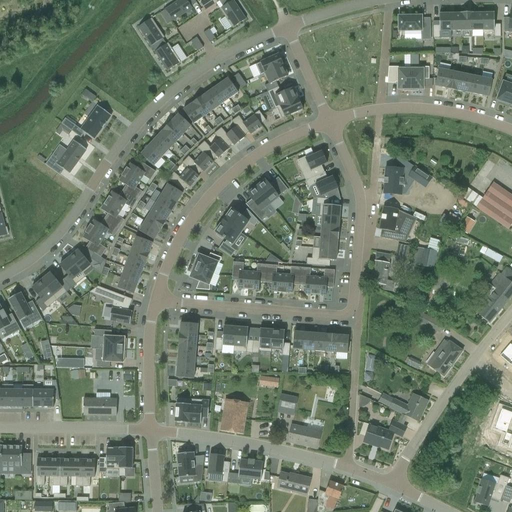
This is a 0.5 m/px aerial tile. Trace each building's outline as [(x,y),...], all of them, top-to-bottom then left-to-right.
[(194,0),(180,0),(165,10),(173,22),(192,9),(191,7),(197,4),(194,0)] [(206,0),(200,4),(205,11),(220,2),(223,7),(233,1),(232,0),(206,0)] [(223,7),(220,10),(232,29),(246,20),(233,1),(223,7)] [(461,31),(472,31),(472,14),(472,13),(461,13),(461,14),(461,31)] [(439,14),(439,26),(433,26),(433,39),(440,38),(440,32),(450,32),(450,14),(439,14)] [(461,14),(450,14),(450,32),(461,31),(461,14)] [(472,31),(483,31),(483,14),(472,14),(472,31)] [(483,31),(483,34),(494,34),(494,38),(501,37),(500,25),(494,25),(494,14),(483,14),(483,31)] [(399,32),(421,31),(421,41),(430,41),(430,19),(421,19),(421,17),(399,17),(399,32)] [(164,38),(152,19),(138,28),(155,52),(166,45),(163,39),(164,38)] [(203,34),(210,43),(216,40),(209,30),(203,34)] [(191,42),(197,52),(203,48),(197,38),(191,42)] [(167,72),(181,63),(168,44),(166,45),(155,52),(167,72)] [(265,74),(284,65),(283,65),(279,55),(278,55),(277,54),(271,56),(271,58),(255,65),(260,76),(265,74)] [(278,88),(276,82),(288,77),(286,73),(287,72),(284,65),(265,74),(270,84),(265,86),(267,92),(278,88)] [(403,90),(403,92),(411,92),(411,68),(388,68),(387,84),(396,84),(396,83),(398,83),(398,90),(403,90)] [(423,80),(429,80),(429,68),(411,68),(411,92),(418,92),(418,90),(423,90),(423,80)] [(446,89),(449,72),(438,70),(435,87),(446,89),(445,89),(446,89)] [(446,89),(456,91),(460,74),(449,72),(446,89)] [(242,89),(247,86),(239,74),(234,78),(242,89)] [(467,93),(471,76),(460,74),(456,91),(457,92),(457,91),(467,93)] [(467,93),(478,95),(481,78),(471,76),(467,93)] [(481,78),(478,95),(489,97),(492,80),(481,78)] [(219,85),(229,99),(238,93),(228,79),(219,85)] [(511,85),(503,83),(497,100),(511,105),(511,85)] [(220,106),(229,99),(219,85),(210,91),(220,106)] [(275,110),(277,109),(298,99),(299,99),(296,91),(294,92),(293,88),(281,93),(278,88),(267,92),(275,110)] [(201,97),(211,112),(220,106),(210,91),(202,97),(201,97)] [(201,97),(192,104),(202,118),(211,112),(201,97)] [(298,99),(277,109),(282,119),(296,113),(296,114),(303,111),(302,110),(303,110),(298,99)] [(193,125),(202,118),(192,104),(183,110),(193,125)] [(81,138),(85,133),(94,140),(103,129),(107,123),(112,116),(97,106),(80,130),(75,126),(71,131),(81,138)] [(259,111),(254,115),(254,116),(261,125),(266,121),(259,111)] [(171,122),(170,123),(183,135),(191,127),(178,115),(171,123),(171,122)] [(239,116),(231,122),(236,127),(237,127),(244,136),(249,133),(250,135),(262,127),(261,125),(254,116),(244,123),(239,116)] [(170,123),(163,130),(176,143),(183,135),(170,123)] [(222,128),(214,134),(219,140),(220,139),(228,148),(233,144),(234,146),(245,137),(244,136),(237,127),(236,127),(227,135),(222,128)] [(163,131),(156,139),(169,151),(176,143),(163,130),(163,131)] [(156,139),(148,147),(161,158),(169,151),(156,139)] [(205,142),(198,148),(203,154),(204,153),(212,161),(217,157),(218,159),(229,149),(228,148),(220,139),(219,140),(210,148),(205,142)] [(52,170),(56,165),(70,174),(78,162),(77,162),(79,159),(80,159),(87,151),(73,141),(60,161),(52,155),(45,165),(52,170)] [(153,167),(161,158),(148,147),(141,155),(153,167)] [(305,181),(306,182),(325,173),(324,173),(321,166),(327,164),(322,152),(319,153),(314,155),(315,155),(313,156),(309,158),(306,159),(305,158),(297,161),(306,181),(305,181)] [(189,157),(182,164),(188,169),(189,168),(197,176),(202,171),(204,173),(213,163),(212,161),(204,153),(203,154),(195,162),(189,157)] [(127,168),(124,172),(139,182),(143,176),(150,181),(156,172),(141,163),(137,168),(130,164),(127,169),(127,168)] [(432,178),(415,167),(408,177),(425,189),(432,178)] [(174,173),(168,180),(184,192),(188,186),(190,188),(199,177),(197,176),(189,168),(188,169),(181,178),(174,173)] [(403,170),(386,168),(384,194),(401,196),(403,170)] [(122,177),(119,182),(126,186),(122,191),(137,201),(143,193),(136,188),(139,182),(124,172),(121,176),(122,177)] [(325,173),(306,182),(309,188),(316,185),(321,197),(338,189),(337,186),(338,185),(335,179),(334,180),(333,177),(327,179),(325,173)] [(256,188),(270,204),(288,190),(278,178),(271,183),(272,184),(270,186),(265,180),(264,181),(263,180),(258,184),(259,185),(256,188)] [(476,208),(508,230),(511,224),(511,196),(493,183),(476,208)] [(162,194),(177,203),(183,194),(168,185),(162,194)] [(270,204),(256,188),(253,190),(252,189),(247,192),(248,194),(247,195),(254,203),(248,207),(262,222),(269,216),(264,209),(270,204)] [(112,192),(106,201),(121,211),(125,205),(132,209),(137,201),(122,191),(119,197),(112,192)] [(171,213),(177,203),(162,194),(156,203),(171,213)] [(459,198),(456,203),(466,209),(469,205),(459,198)] [(329,206),(330,200),(317,199),(316,205),(320,205),(319,216),(322,216),(340,218),(341,207),(329,206)] [(106,201),(101,210),(108,214),(104,220),(119,229),(125,221),(118,216),(121,211),(106,201)] [(156,203),(151,213),(166,222),(166,221),(171,213),(156,203)] [(398,213),(398,209),(383,207),(380,230),(392,232),(391,237),(401,239),(402,228),(410,229),(414,220),(398,213)] [(231,209),(223,221),(241,234),(248,223),(254,227),(258,222),(247,210),(242,217),(239,215),(240,214),(234,210),(233,211),(231,209)] [(5,228),(1,213),(0,213),(0,237),(7,236),(7,234),(9,234),(7,228),(5,228)] [(151,213),(145,222),(160,231),(166,222),(151,213)] [(447,217),(457,224),(460,219),(450,213),(447,217)] [(339,228),(340,218),(322,216),(322,217),(322,227),(339,228)] [(459,230),(467,235),(475,222),(466,218),(459,230)] [(90,225),(88,229),(103,239),(107,233),(114,237),(119,229),(104,220),(101,225),(94,220),(91,225),(90,225)] [(231,248),(241,234),(223,221),(215,232),(217,234),(216,235),(222,239),(223,238),(227,241),(225,243),(223,243),(218,249),(231,258),(235,251),(231,248)] [(160,231),(145,222),(139,231),(154,241),(160,231),(160,232),(160,231)] [(338,239),(338,240),(339,228),(322,227),(321,238),(338,239)] [(86,233),(83,238),(89,243),(86,248),(94,253),(101,258),(106,249),(99,245),(103,239),(88,229),(85,233),(86,233)] [(136,237),(132,248),(149,254),(149,253),(153,243),(136,237)] [(320,249),(337,250),(338,240),(338,239),(321,238),(320,249)] [(145,264),(149,254),(132,248),(129,258),(145,264)] [(437,251),(423,249),(418,248),(416,249),(413,263),(415,265),(420,266),(434,269),(437,251)] [(336,261),(337,250),(320,249),(319,255),(312,254),(312,259),(307,259),(306,265),(329,267),(330,261),(336,261)] [(488,249),(484,256),(499,263),(502,257),(488,249)] [(69,256),(68,257),(81,273),(85,278),(94,270),(101,275),(103,271),(104,268),(106,261),(104,260),(101,265),(91,259),(87,262),(78,251),(76,252),(75,251),(69,255),(69,256)] [(94,253),(91,259),(101,265),(104,260),(101,258),(94,253)] [(376,253),(375,261),(374,261),(373,271),(371,284),(386,286),(391,256),(381,254),(376,253)] [(196,259),(193,266),(213,274),(219,276),(223,265),(221,265),(219,264),(221,258),(212,255),(210,254),(208,259),(199,256),(197,260),(196,259)] [(265,262),(283,263),(271,254),(265,262)] [(62,264),(60,266),(68,276),(63,280),(71,289),(76,285),(72,280),(81,273),(68,257),(66,258),(60,263),(62,264)] [(394,263),(404,265),(405,259),(395,257),(394,263)] [(129,258),(125,268),(141,274),(145,264),(129,258)] [(238,289),(248,290),(250,272),(243,272),(243,264),(233,263),(232,280),(238,281),(238,289)] [(257,273),(250,272),(248,290),(259,291),(259,283),(266,283),(267,265),(257,265),(257,273)] [(277,266),(267,265),(266,283),(272,284),(271,292),(277,292),(277,293),(282,293),(283,275),(276,274),(277,266)] [(192,273),(190,278),(200,281),(196,290),(210,291),(210,285),(209,285),(213,274),(193,266),(191,273),(192,273)] [(290,276),(283,275),(282,293),(287,294),(287,293),(292,293),(293,285),(299,286),(301,268),(291,267),(290,276)] [(137,284),(141,274),(125,268),(121,278),(137,284)] [(310,269),(301,268),(299,286),(305,286),(305,294),(315,295),(317,278),(310,277),(310,269)] [(324,278),(317,278),(315,295),(326,296),(326,288),(333,289),(335,271),(324,270),(324,278)] [(42,278),(40,280),(57,300),(71,289),(63,280),(59,284),(50,274),(49,275),(47,273),(42,278)] [(478,312),(477,313),(482,317),(489,324),(511,296),(511,283),(510,282),(501,274),(500,274),(490,285),(489,284),(478,297),(481,299),(485,303),(478,312)] [(134,295),(137,284),(121,278),(117,289),(134,295)] [(34,287),(32,288),(40,299),(36,303),(43,312),(57,300),(40,280),(39,281),(38,281),(33,285),(34,287)] [(127,306),(130,307),(132,300),(98,287),(89,293),(113,302),(112,308),(110,321),(116,322),(116,323),(123,325),(123,324),(130,325),(132,312),(128,311),(126,311),(127,306)] [(21,293),(9,300),(20,322),(28,318),(32,325),(42,320),(39,313),(33,303),(32,302),(27,305),(21,293)] [(78,315),(80,306),(70,304),(68,313),(78,315)] [(0,330),(6,327),(10,335),(20,330),(12,315),(7,317),(3,311),(0,306),(0,330)] [(417,322),(424,326),(439,333),(444,325),(429,317),(422,314),(417,322)] [(202,318),(201,329),(212,331),(214,320),(202,318)] [(181,323),(180,334),(197,336),(198,325),(181,323)] [(234,347),(236,328),(235,328),(235,326),(229,325),(229,327),(223,327),(222,339),(216,338),(215,351),(222,351),(222,346),(234,347)] [(234,347),(233,352),(245,353),(246,353),(252,354),(253,341),(247,341),(248,329),(247,328),(247,329),(236,328),(234,347)] [(253,341),(252,354),(258,354),(259,352),(271,353),(271,350),(272,331),(261,330),(260,329),(259,342),(253,341)] [(283,351),(282,356),(289,357),(290,344),(284,344),(284,331),(279,331),(279,329),(273,329),(273,331),(272,331),(271,350),(282,351),(283,351)] [(99,337),(99,349),(126,351),(126,340),(125,340),(125,338),(111,337),(112,331),(94,330),(94,337),(99,337)] [(304,351),(305,333),(294,332),(293,350),(304,351)] [(316,334),(305,333),(304,351),(315,351),(316,334)] [(178,346),(179,346),(179,345),(196,347),(197,336),(180,334),(179,334),(178,346)] [(327,335),(326,335),(316,334),(315,351),(325,352),(327,335)] [(326,334),(326,335),(327,335),(325,352),(336,353),(338,336),(338,335),(326,334)] [(349,337),(338,336),(336,353),(347,354),(349,337)] [(444,340),(435,353),(435,354),(440,358),(432,369),(444,377),(462,351),(449,342),(448,343),(444,340)] [(511,344),(511,343),(499,356),(511,367),(511,344)] [(21,347),(23,352),(29,349),(27,344),(21,347)] [(179,345),(179,346),(178,356),(195,357),(196,347),(179,345)] [(125,362),(126,351),(99,349),(99,350),(104,350),(103,361),(97,361),(97,368),(110,368),(110,362),(123,363),(123,361),(125,362)] [(178,356),(177,367),(194,368),(195,357),(178,356)] [(84,360),(57,360),(57,368),(83,368),(84,360)] [(415,361),(412,368),(418,370),(421,363),(415,361)] [(194,368),(177,367),(176,378),(194,379),(194,368)] [(84,370),(77,371),(78,380),(85,379),(84,370)] [(268,378),(266,387),(278,389),(279,379),(268,378)] [(203,391),(212,392),(212,385),(204,384),(203,391)] [(3,385),(3,407),(13,407),(13,385),(3,385)] [(13,385),(13,407),(23,407),(23,390),(23,386),(13,385)] [(23,386),(23,390),(23,407),(33,408),(34,387),(34,386),(23,386)] [(34,387),(33,408),(44,408),(44,390),(44,387),(34,387)] [(44,390),(44,408),(54,408),(54,400),(59,400),(58,388),(54,388),(54,390),(44,390)] [(281,394),(278,407),(295,411),(298,398),(281,394)] [(418,423),(428,401),(413,394),(408,406),(394,399),(390,408),(389,409),(402,415),(407,417),(418,423)] [(358,398),(358,409),(373,408),(373,397),(358,398)] [(83,416),(116,416),(117,400),(110,400),(101,400),(84,399),(83,416)] [(189,424),(190,400),(176,399),(176,408),(175,411),(176,411),(175,416),(175,419),(175,423),(185,424),(184,424),(187,424),(189,424)] [(209,401),(190,400),(189,424),(189,423),(201,424),(201,422),(201,419),(201,418),(208,418),(209,401)] [(220,431),(243,435),(248,404),(226,400),(220,431)] [(511,436),(505,434),(511,415),(511,414),(500,410),(493,430),(505,434),(501,445),(507,447),(511,436)] [(398,423),(403,425),(407,417),(402,415),(398,423)] [(406,428),(397,424),(393,421),(387,431),(369,425),(364,442),(372,445),(373,444),(388,450),(394,434),(402,437),(406,428)] [(291,426),(288,442),(317,448),(321,433),(291,426)] [(1,446),(1,466),(15,466),(15,474),(30,474),(30,454),(22,454),(22,447),(1,446)] [(99,474),(106,474),(107,470),(119,470),(119,477),(120,448),(119,448),(119,449),(106,448),(106,458),(99,458),(99,474)] [(133,451),(133,448),(120,448),(119,477),(125,477),(125,469),(132,469),(132,460),(133,460),(133,451)] [(177,454),(180,478),(194,477),(194,483),(201,482),(203,464),(194,465),(193,453),(177,454)] [(210,455),(208,474),(221,475),(220,483),(227,484),(229,474),(230,463),(223,462),(223,456),(210,455)] [(45,477),(49,477),(49,459),(37,459),(37,486),(44,486),(45,477)] [(60,459),(49,459),(49,477),(53,477),(53,486),(60,487),(60,459)] [(60,459),(60,487),(67,487),(67,477),(71,477),(72,460),(60,459)] [(75,487),(83,487),(83,460),(72,460),(71,477),(76,477),(75,487)] [(95,460),(83,460),(83,487),(90,487),(90,477),(95,478),(95,460)] [(229,474),(227,484),(240,485),(241,478),(261,481),(263,463),(255,462),(255,460),(248,460),(248,461),(240,460),(239,475),(229,474)] [(307,495),(311,479),(296,476),(296,477),(281,473),(277,488),(307,495)] [(495,483),(497,477),(483,474),(481,479),(495,483)] [(501,502),(501,501),(506,487),(509,479),(500,476),(499,479),(497,485),(482,480),(474,503),(488,507),(490,501),(490,498),(499,502),(501,502)] [(339,499),(343,487),(330,482),(325,493),(318,492),(318,501),(317,511),(332,511),(333,510),(334,510),(338,499),(339,499)] [(511,496),(511,488),(506,487),(501,501),(509,504),(511,496)] [(201,493),(200,501),(210,502),(212,494),(201,493)] [(119,494),(118,503),(130,503),(131,494),(119,494)] [(317,511),(318,501),(308,500),(306,511),(317,511)] [(52,502),(44,502),(44,511),(52,511),(52,502)] [(108,504),(109,511),(106,511),(134,511),(134,509),(125,510),(124,503),(108,504)]
